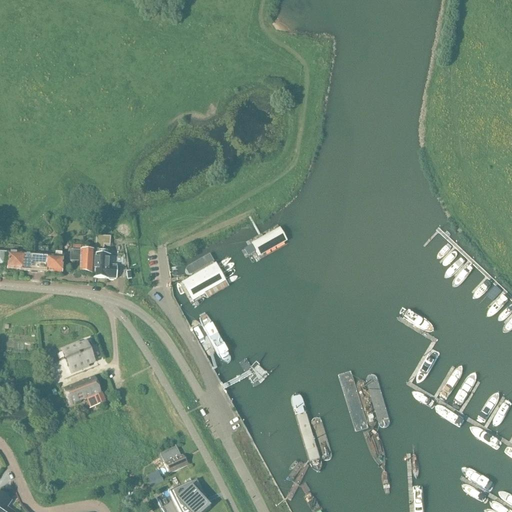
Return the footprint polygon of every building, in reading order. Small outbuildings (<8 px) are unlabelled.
[(295,223),(243,249),(251,264),(303,239),(295,223)] [(96,237),(94,268),(93,278),(116,280),(117,265),(111,265),(111,256),(106,256),(106,253),(103,253),(104,246),(110,247),(111,237),(96,237)] [(73,246),(73,251),(70,251),(70,262),(80,262),(79,272),(93,275),(95,252),(81,251),(81,247),(73,246)] [(0,252),(0,265),(8,266),(7,270),(23,272),(24,260),(25,257),(29,257),(29,254),(24,254),(24,251),(22,248),(8,247),(5,250),(5,253),(0,252)] [(24,260),(23,272),(50,273),(51,256),(48,256),(48,249),(34,248),(33,255),(29,254),(29,257),(25,257),(24,260)] [(55,254),(55,256),(51,256),(50,273),(62,274),(62,264),(63,257),(61,257),(61,255),(55,254)] [(216,264),(183,282),(181,283),(192,301),(208,293),(210,296),(230,287),(216,264)] [(79,344),(61,351),(70,373),(94,363),(86,343),(79,346),(79,344)] [(69,406),(86,400),(90,409),(93,408),(97,406),(105,403),(101,393),(100,393),(94,379),(63,391),(69,406)] [(161,468),(165,466),(169,475),(187,466),(182,457),(181,458),(176,449),(160,457),(156,459),(161,468)] [(162,478),(148,483),(151,489),(164,484),(162,478)] [(187,487),(170,496),(178,511),(206,511),(207,511),(210,509),(204,502),(206,500),(196,482),(187,487)] [(0,511),(11,511),(6,508),(11,502),(0,494),(0,511)] [(14,511),(15,511),(19,505),(11,501),(8,508),(14,511)]
